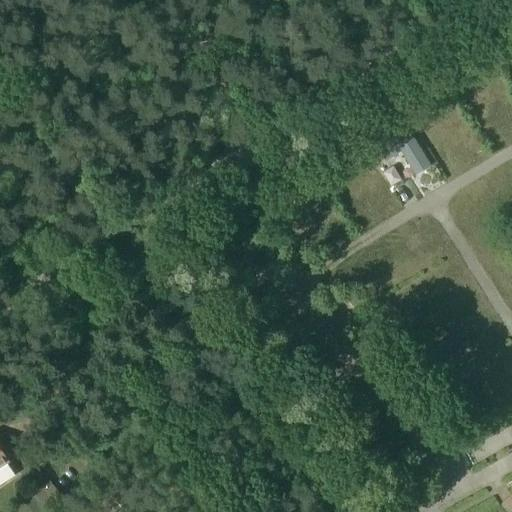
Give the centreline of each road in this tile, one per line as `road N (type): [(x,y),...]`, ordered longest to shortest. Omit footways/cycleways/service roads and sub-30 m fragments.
road 1 (track): [(108,233),(436,0)]
road 2 (unclassified): [(346,511),(108,233)]
road 3 (unclassified): [(108,233),(0,100)]
road 4 (unclassified): [(0,304),(108,233)]
